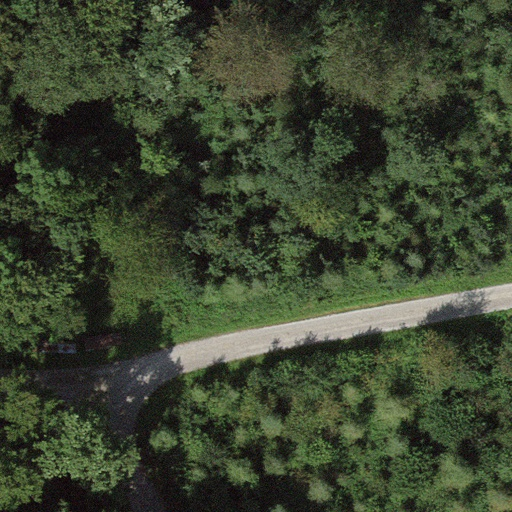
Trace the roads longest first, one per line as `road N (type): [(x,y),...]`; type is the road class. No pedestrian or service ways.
road 1 (track): [(112,376),(511,300)]
road 2 (track): [(156,511),(130,458),(112,376),(0,382)]
